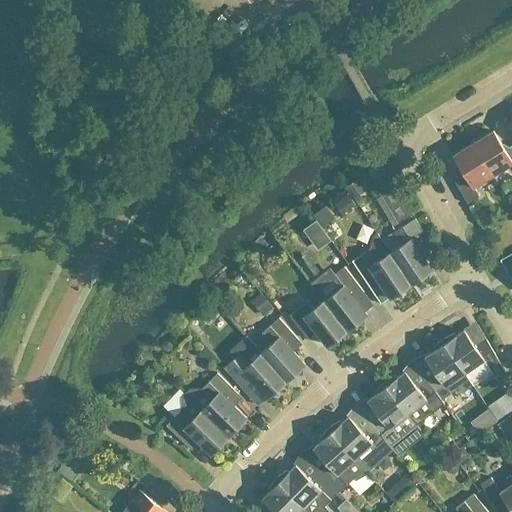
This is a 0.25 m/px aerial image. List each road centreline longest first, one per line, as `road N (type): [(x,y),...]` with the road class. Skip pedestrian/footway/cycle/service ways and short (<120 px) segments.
road 1 (residential): [(214,511),(207,505),(312,400),(475,280)]
road 2 (residential): [(475,280),(401,146),(511,78)]
